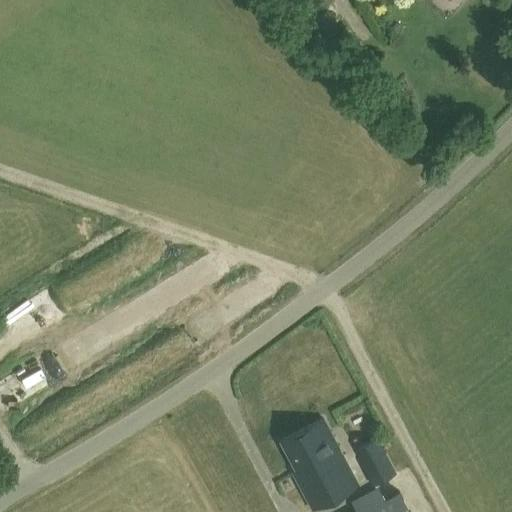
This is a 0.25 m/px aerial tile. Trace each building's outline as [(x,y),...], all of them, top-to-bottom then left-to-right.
[(350,33),(339,41),(343,47),(338,51),(350,67),(366,54),(350,33)] [(218,267),(225,279),(244,268),(237,256),(218,267)] [(200,267),(157,286),(167,308),(189,298),(186,292),(207,283),(200,267)] [(200,330),(208,343),(231,329),(223,316),(200,330)] [(86,339),(24,370),(36,394),(98,363),(86,339)] [(311,510),(357,486),(322,419),(279,441),(295,471),(291,473),(311,510)] [(375,483),(393,474),(376,437),(356,446),(375,483)] [(410,511),(399,491),(359,511),(410,511)]
